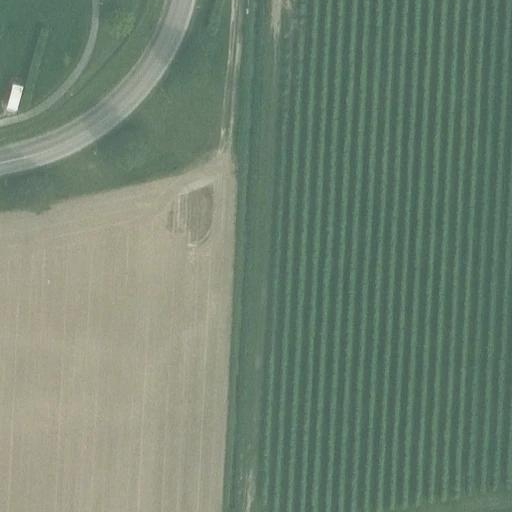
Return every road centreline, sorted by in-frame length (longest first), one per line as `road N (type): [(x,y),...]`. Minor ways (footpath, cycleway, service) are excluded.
road 1 (track): [(273,0),(247,511)]
road 2 (tertiary): [(0,164),(54,150),(121,106),(156,62),(181,0)]
